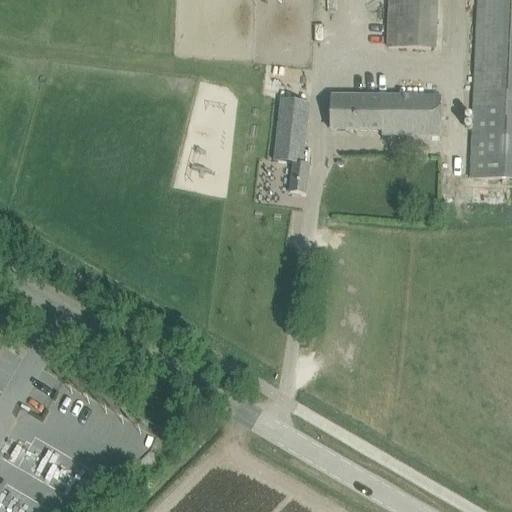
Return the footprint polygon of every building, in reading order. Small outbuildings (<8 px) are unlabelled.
[(511,0),(478,0),(474,113),(511,114),(511,0)] [(389,16),(388,49),(429,51),(430,18),(389,16)] [(331,132),(382,133),(382,98),(331,98),(331,132)] [(382,98),(382,133),(382,137),(441,138),(442,99),(382,98)] [(283,102),(275,163),(294,165),(290,195),(305,197),(309,166),(303,166),(309,105),(283,102)] [(511,114),(474,113),(471,180),(511,181),(511,114)]
